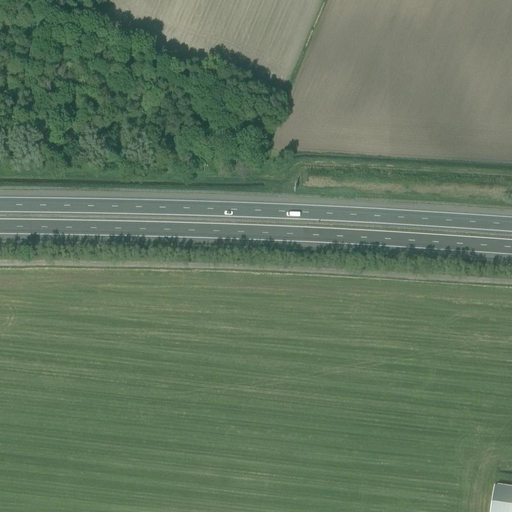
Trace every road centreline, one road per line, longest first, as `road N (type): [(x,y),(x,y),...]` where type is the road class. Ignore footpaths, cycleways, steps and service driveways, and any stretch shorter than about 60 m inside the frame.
road 1 (motorway): [(0,233),(166,231),(511,251)]
road 2 (unclassified): [(511,278),(0,256)]
road 3 (motorway): [(511,224),(0,203)]
